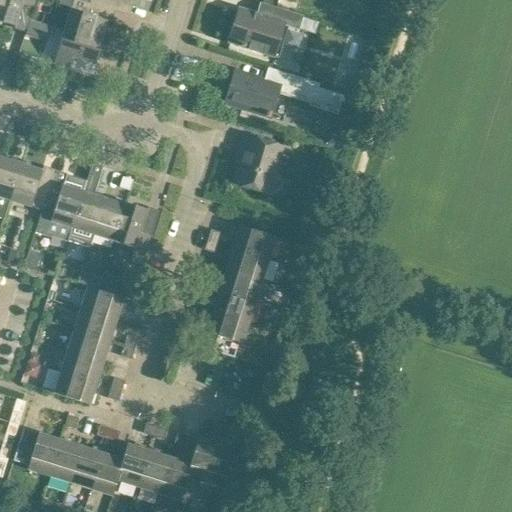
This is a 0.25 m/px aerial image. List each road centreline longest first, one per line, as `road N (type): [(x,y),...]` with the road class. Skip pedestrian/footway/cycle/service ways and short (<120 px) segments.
road 1 (residential): [(242,415),(144,379),(181,253),(195,168),(186,136),(142,123)]
road 2 (unclassified): [(142,123),(115,130),(0,97)]
road 3 (unclassified): [(142,123),(180,0)]
